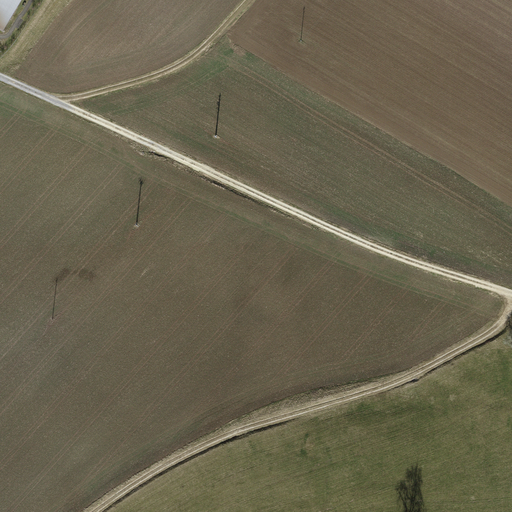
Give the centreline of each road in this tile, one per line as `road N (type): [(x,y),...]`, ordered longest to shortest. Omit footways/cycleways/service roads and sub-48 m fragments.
road 1 (track): [(0,74),(339,231),(511,293)]
road 2 (track): [(511,305),(483,337),(418,371),(215,439),(95,511)]
road 3 (track): [(54,99),(176,71),(249,0)]
